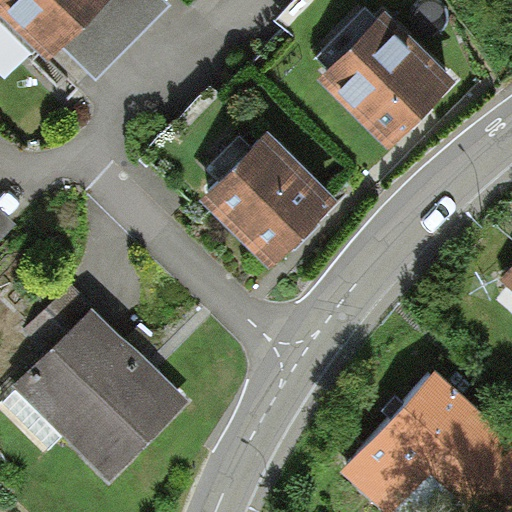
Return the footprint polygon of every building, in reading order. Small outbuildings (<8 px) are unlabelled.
[(24,0),(97,70),(165,0),(24,0)] [(382,8),(315,77),(389,148),(455,78),(382,8)] [(207,163),(272,231),(336,171),(271,102),(207,163)] [(0,231),(20,210),(0,190),(0,231)] [(511,252),(492,277),(511,292),(511,252)] [(20,356),(118,451),(190,378),(75,267),(33,310),(49,326),(20,356)] [(511,430),(511,407),(443,342),(347,443),(395,488),(420,462),(453,493),(511,430)]
